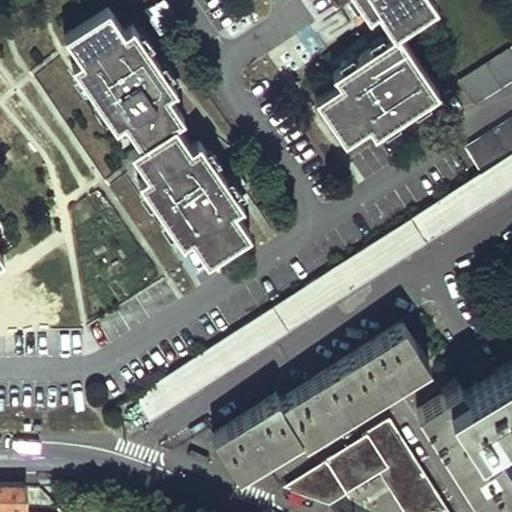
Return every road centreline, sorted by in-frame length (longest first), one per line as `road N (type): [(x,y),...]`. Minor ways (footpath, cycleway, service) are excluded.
road 1 (residential): [(0,369),(89,366),(321,221)]
road 2 (tertiary): [(235,511),(100,466),(0,457)]
road 3 (residential): [(321,221),(511,98)]
road 4 (residential): [(223,67),(321,221)]
